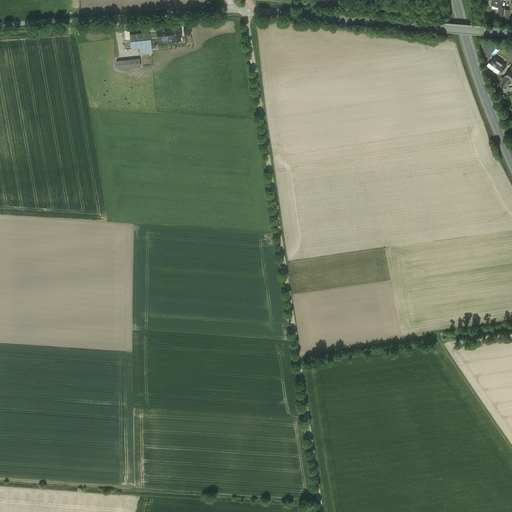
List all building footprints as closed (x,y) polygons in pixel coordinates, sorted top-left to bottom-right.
[(180,27),(171,28),(172,38),(172,41),(181,40),(180,27)] [(157,29),(157,33),(158,39),(172,38),(171,28),(157,29)] [(150,32),(130,34),(131,48),(151,46),(150,33),(150,32)] [(494,44),(489,53),(494,56),(499,48),(494,44)] [(506,65),(495,56),(490,62),(496,67),(494,70),(496,72),(499,69),(502,70),(506,65)] [(139,58),(122,60),(122,68),(140,66),(139,58)] [(511,69),(511,68),(503,78),(502,77),(500,78),(502,80),(500,83),(506,87),(511,80),(511,79),(511,69)]
